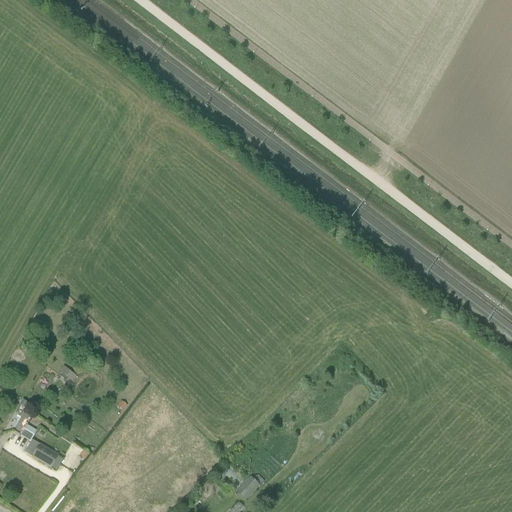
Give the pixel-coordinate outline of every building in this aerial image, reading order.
[(70,372),(63,367),(57,375),(64,380),(70,372)] [(29,404),(22,400),(15,413),(22,417),(29,404)] [(123,412),(127,406),(121,401),(117,407),(123,412)] [(37,431),(26,425),(20,436),(30,442),(37,431)] [(39,444),(38,446),(31,458),(50,469),(58,456),(39,444)] [(89,455),(84,451),(79,456),(85,461),(89,455)] [(245,501),(259,487),(251,478),(237,493),(245,501)]
